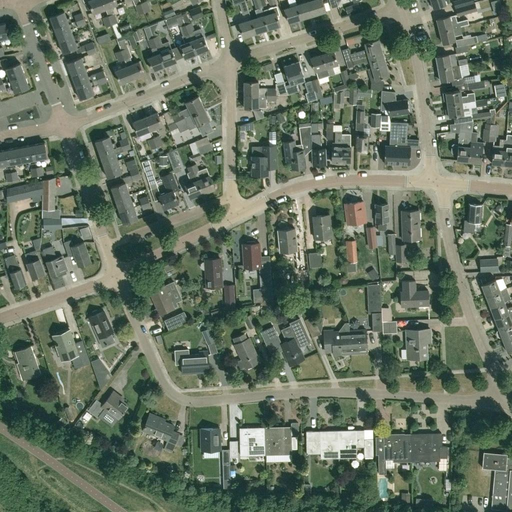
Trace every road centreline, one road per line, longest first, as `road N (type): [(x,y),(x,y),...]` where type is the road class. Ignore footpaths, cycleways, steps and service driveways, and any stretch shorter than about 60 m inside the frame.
road 1 (residential): [(506,395),(474,401),(284,393),(187,404),(156,368),(118,274)]
road 2 (residential): [(506,395),(451,255),(443,183)]
road 3 (unclassified): [(238,214),(302,185),(430,182)]
road 4 (residential): [(430,182),(400,6)]
road 5 (residential): [(231,62),(400,6)]
road 6 (residential): [(65,126),(231,62)]
road 7 (residential): [(233,197),(231,62)]
road 8 (residential): [(107,245),(233,197)]
road 9 (unclassified): [(118,274),(238,214)]
road 10 (residential): [(65,126),(20,4)]
road 11 (residential): [(107,245),(65,126)]
road 12 (unclassified): [(0,318),(118,274)]
